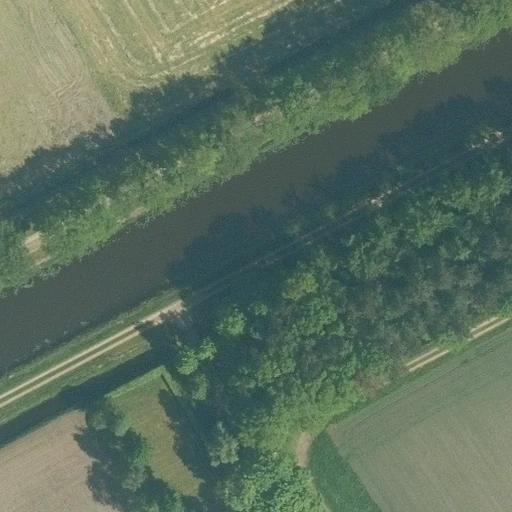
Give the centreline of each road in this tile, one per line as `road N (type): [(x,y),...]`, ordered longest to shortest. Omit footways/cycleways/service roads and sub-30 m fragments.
road 1 (track): [(0,405),(511,134)]
road 2 (track): [(511,6),(0,272)]
